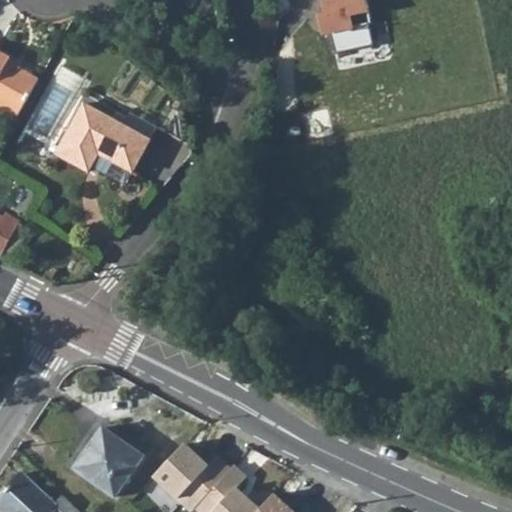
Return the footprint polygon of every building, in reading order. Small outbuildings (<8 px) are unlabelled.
[(331,59),(369,51),(365,30),(368,29),(361,0),(318,0),(319,3),(315,5),(320,28),(324,27),(331,59)] [(0,107),(18,117),(38,81),(8,65),(10,60),(0,53),(0,107)] [(87,170),(91,164),(98,151),(131,169),(148,137),(122,123),(84,102),(56,152),(87,170)] [(0,215),(0,253),(2,254),(18,222),(3,214),(2,217),(0,215)] [(50,269),(47,277),(51,279),(55,272),(50,269)] [(102,426),(74,466),(115,495),(143,456),(102,426)] [(182,444),(152,477),(186,511),(188,511),(192,509),(221,481),(182,444)] [(287,511),(234,467),(221,481),(192,509),(195,511),(287,511)] [(23,474),(0,497),(0,504),(7,511),(77,511),(62,497),(54,504),(23,474)]
